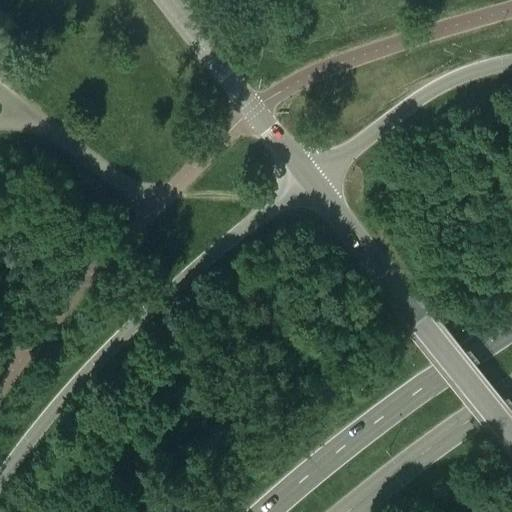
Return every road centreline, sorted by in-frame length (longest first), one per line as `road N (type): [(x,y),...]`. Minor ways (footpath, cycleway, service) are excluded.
road 1 (secondary): [(310,178),(151,306),(81,377),(0,479)]
road 2 (unclassified): [(250,110),(153,209),(0,90)]
road 3 (tertiary): [(511,434),(310,178)]
road 4 (secondary): [(511,327),(425,383),(270,511)]
road 5 (secondary): [(511,62),(436,88),(310,178)]
road 6 (secondary): [(349,511),(511,385)]
road 7 (tertiary): [(250,110),(164,0)]
